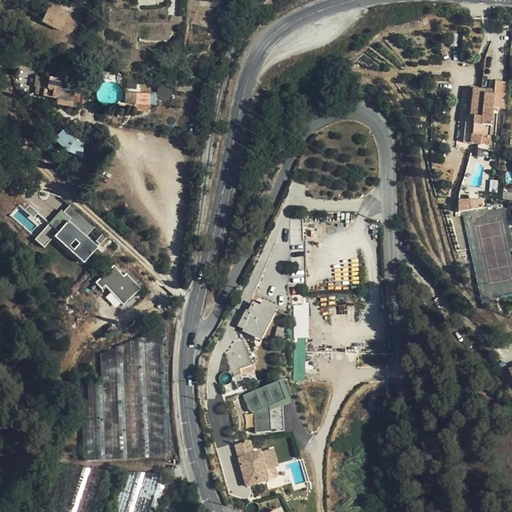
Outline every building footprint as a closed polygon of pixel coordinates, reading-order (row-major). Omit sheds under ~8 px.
[(50,6),(42,21),(60,30),(68,15),(50,6)] [(60,85),(45,78),(38,91),(54,99),(60,85)] [(482,94),(483,90),(469,88),(463,143),(489,145),(493,108),(504,109),(508,83),(495,81),(494,90),(494,95),(482,94)] [(150,108),(150,82),(126,82),(126,108),(150,108)] [(92,92),(63,93),(63,110),(92,110),(92,92)] [(76,156),(84,146),(63,129),(55,138),(76,156)] [(35,239),(44,247),(54,236),(84,262),(105,237),(67,203),(35,239)] [(292,215),(292,240),(303,240),(304,215),(292,215)] [(292,240),(291,266),(305,266),(305,240),(303,240),(292,240)] [(139,289),(115,263),(95,283),(118,308),(139,289)] [(305,287),(305,266),(291,266),(291,283),(299,283),(299,287),(305,287)] [(294,294),(294,303),(303,303),(303,294),(294,294)] [(294,303),(294,337),(309,336),(309,303),(303,303),(294,303)] [(253,306),(250,313),(248,317),(246,315),(240,326),(246,329),(245,331),(258,338),(274,309),(263,304),(261,309),(253,306)] [(306,353),(307,338),(295,339),(294,353),(306,353)] [(234,377),(241,374),(240,369),(252,366),(243,339),(224,345),(234,377)] [(306,353),(294,353),(293,371),(306,371),(306,353)] [(254,372),(252,366),(240,369),(241,374),(242,376),(254,372)] [(306,371),(293,371),(293,380),(305,381),(306,371)] [(244,392),(257,433),(274,428),(268,410),(291,403),(284,379),(244,392)] [(235,445),(238,458),(246,487),(268,481),(265,471),(275,468),(278,467),(273,449),(253,455),(249,441),(235,445)] [(265,471),(268,481),(277,478),(275,468),(265,471)] [(149,511),(155,475),(132,473),(126,511),(149,511)]
